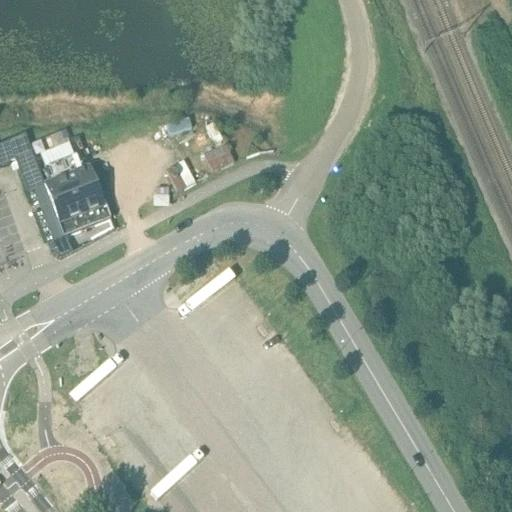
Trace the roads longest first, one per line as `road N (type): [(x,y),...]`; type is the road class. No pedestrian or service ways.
road 1 (tertiary): [(277,236),(314,279),(453,511)]
road 2 (unclassified): [(277,236),(358,94),(362,65),(349,0)]
road 3 (tertiary): [(53,321),(215,228),(255,225),(277,236)]
